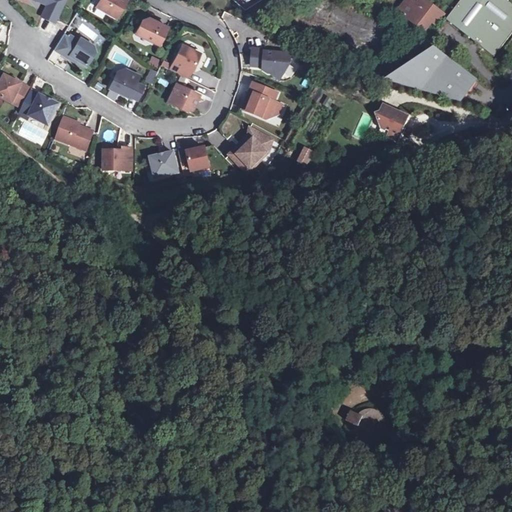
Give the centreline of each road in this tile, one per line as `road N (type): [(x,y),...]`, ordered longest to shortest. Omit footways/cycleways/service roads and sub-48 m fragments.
road 1 (track): [(348,342),(330,367),(306,371),(289,386),(232,367),(207,375),(182,396),(185,427),(34,511)]
road 2 (residential): [(152,0),(222,36),(230,65),(225,95),(199,125),(141,126),(121,116),(40,64),(28,38)]
road 3 (track): [(505,136),(411,160),(360,194),(138,215)]
road 4 (track): [(138,215),(168,244),(253,290),(330,298),(350,321)]
road 5 (track): [(348,342),(474,355),(470,366),(388,392)]
road 6 (track): [(138,215),(97,205),(0,130)]
road 7 (track): [(350,321),(360,194)]
